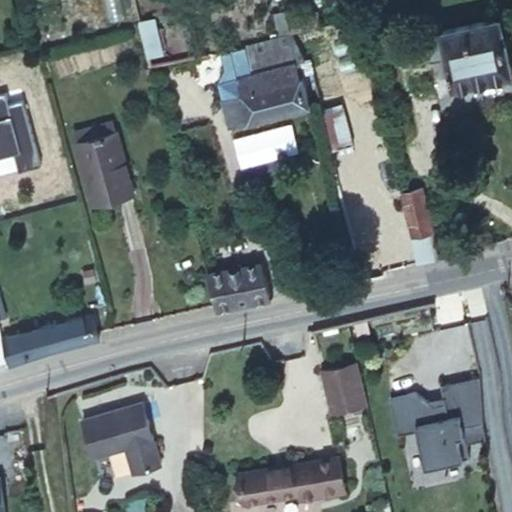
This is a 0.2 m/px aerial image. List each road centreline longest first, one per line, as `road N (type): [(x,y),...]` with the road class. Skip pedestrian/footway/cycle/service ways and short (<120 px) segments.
road 1 (tertiary): [(0,384),(511,255)]
road 2 (unknown): [(489,262),(511,423)]
